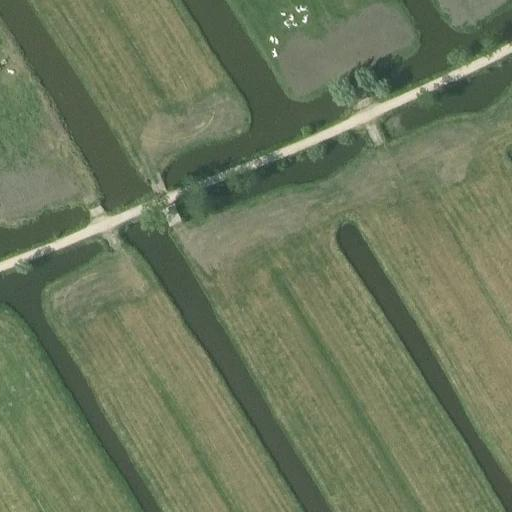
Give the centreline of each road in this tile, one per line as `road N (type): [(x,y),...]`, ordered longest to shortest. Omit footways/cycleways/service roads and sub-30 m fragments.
road 1 (track): [(0,269),(511,48)]
road 2 (track): [(131,100),(155,180),(182,232)]
